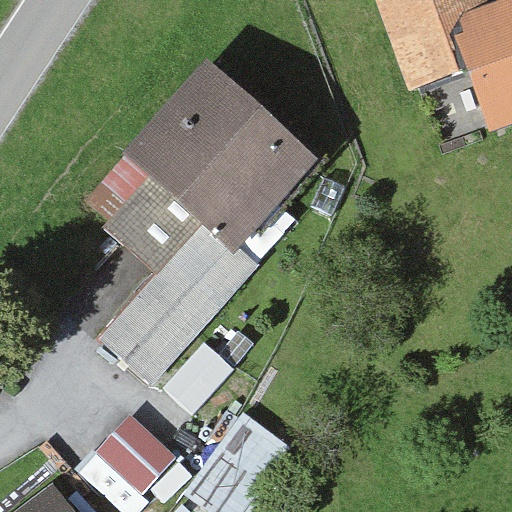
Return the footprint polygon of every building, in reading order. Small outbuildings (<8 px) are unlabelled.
[(386,0),(420,99),(480,79),(499,134),(511,129),(511,0),(509,0),(495,5),(493,0),(386,0)] [(329,167),(214,70),(94,211),(166,271),(106,342),(161,388),(262,270),(250,260),(329,167)] [(209,511),(263,511),(291,433),(230,412),(198,508),(209,511)] [(175,459),(134,420),(106,449),(147,489),(175,459)] [(68,511),(55,492),(26,511),(68,511)]
